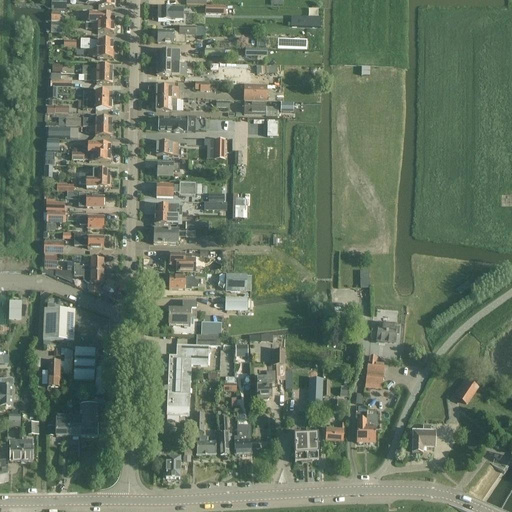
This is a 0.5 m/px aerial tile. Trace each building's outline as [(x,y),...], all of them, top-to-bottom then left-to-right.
[(66,0),(52,0),(52,11),(66,11),(66,0)] [(114,0),(85,0),(86,5),(99,6),(98,8),(114,8),(114,0)] [(203,8),(203,16),(223,16),(223,8),(203,8)] [(174,10),(158,10),(157,22),(174,23),(174,22),(183,22),(183,11),(174,11),(174,10)] [(60,24),(60,15),(51,15),(51,23),(51,24),(60,24)] [(86,19),(86,25),(114,25),(114,16),(98,16),(91,16),(86,15),(86,19)] [(51,33),(50,34),(62,34),(62,24),(51,24),(51,33)] [(114,34),(114,25),(86,25),(86,30),(98,30),(98,34),(114,34)] [(156,37),(156,43),(157,43),(157,45),(185,45),(185,37),(196,37),(204,37),(204,28),(196,28),(179,28),(179,33),(158,33),(157,37),(156,37)] [(68,42),(68,49),(77,49),(78,38),(71,38),(71,42),(68,42)] [(88,51),(115,51),(115,47),(113,47),(113,42),(89,42),(89,41),(80,40),(80,51),(88,51)] [(307,42),(287,42),(286,51),(306,51),(307,42)] [(245,50),(245,58),(260,58),(260,50),(245,50)] [(115,51),(88,51),(88,57),(97,57),(97,60),(113,60),(113,57),(114,57),(115,51)] [(156,53),(156,65),(179,65),(179,54),(156,53)] [(62,66),(52,65),(52,74),(62,75),(62,66)] [(185,65),(179,65),(156,65),(156,77),(185,77),(185,65)] [(82,77),(85,77),(114,77),(114,73),(113,73),(113,68),(97,68),(97,71),(91,71),(91,68),(82,67),(82,77)] [(245,77),(245,67),(219,67),(219,77),(245,77)] [(256,75),(256,68),(245,67),(245,77),(256,77),(256,75)] [(256,67),(256,68),(256,75),(286,75),(286,68),(256,67)] [(114,82),(114,77),(85,77),(85,83),(97,83),(97,86),(112,86),(113,82),(114,82)] [(266,87),(243,86),(243,103),(266,104),(266,87)] [(156,89),(155,101),(177,102),(178,89),(156,89)] [(83,103),(113,103),(113,99),(112,99),(112,94),(84,94),(83,103)] [(179,102),(177,102),(155,101),(155,113),(170,113),(176,113),(176,109),(178,109),(179,108),(179,102)] [(113,108),(113,103),(83,103),(83,111),(96,111),(96,112),(112,112),(112,108),(113,108)] [(266,108),(266,104),(244,103),(244,116),(265,116),(266,108)] [(280,105),(280,113),(293,114),(293,105),(280,105)] [(265,116),(265,118),(277,119),(278,108),(266,108),(265,116)] [(187,119),(174,118),(174,121),(158,121),(158,128),(156,128),(156,132),(157,132),(157,133),(187,134),(187,130),(190,130),(190,122),(187,122),(187,119)] [(80,120),(66,119),(66,127),(66,128),(80,128),(80,120)] [(83,129),(86,129),(111,129),(111,120),(83,119),(83,129)] [(278,124),(268,124),(268,138),(278,138),(278,124)] [(48,129),(47,140),(69,141),(69,129),(48,129)] [(111,129),(86,129),(85,135),(95,135),(95,138),(111,138),(111,129)] [(215,141),(215,161),(224,162),(224,148),(225,141),(215,141)] [(46,148),(46,153),(59,153),(59,148),(59,142),(47,142),(46,148)] [(178,145),(156,145),(156,157),(177,158),(178,145)] [(82,149),(82,155),(111,155),(111,146),(95,146),(82,146),(82,149)] [(46,154),(45,167),(54,167),(54,154),(53,154),(46,154)] [(72,154),(72,162),(84,163),(84,161),(95,161),(95,164),(110,164),(111,155),(82,155),(72,154)] [(179,166),(157,165),(157,171),(155,172),(155,175),(156,176),(156,178),(173,179),(173,173),(179,173),(179,166)] [(70,180),(79,181),(110,181),(110,173),(93,172),(93,177),(70,176),(70,180)] [(110,191),(110,181),(79,181),(79,186),(86,186),(86,190),(110,191)] [(155,193),(155,196),(156,197),(156,199),(173,199),(173,194),(179,194),(179,197),(195,198),(195,185),(179,185),(179,187),(156,186),(156,193),(155,193)] [(79,202),(78,209),(84,209),(104,210),(104,199),(89,199),(89,196),(86,196),(84,196),(79,196),(79,202)] [(154,207),(154,217),(176,217),(176,212),(182,213),(182,208),(154,207)] [(55,224),(55,222),(63,222),(64,215),(48,214),(47,224),(55,224)] [(176,221),(176,217),(154,217),(154,226),(181,227),(181,221),(176,221)] [(104,219),(88,218),(79,218),(79,227),(87,227),(87,230),(103,231),(104,219)] [(178,233),(154,232),(154,246),(178,246),(178,233)] [(88,236),(74,236),(74,248),(87,248),(87,250),(103,251),(103,239),(88,239),(88,236)] [(278,240),(278,239),(272,239),(273,248),(278,247),(278,245),(281,245),(281,240),(278,240)] [(63,244),(44,244),(44,256),(63,256),(63,244)] [(184,256),(170,255),(169,267),(176,267),(176,274),(195,274),(195,260),(191,260),(191,256),(184,256)] [(56,258),(44,258),(44,271),(56,271),(56,258)] [(74,273),(103,274),(103,262),(91,262),(91,268),(80,268),(80,266),(74,266),(74,267),(74,273)] [(69,273),(55,272),(55,277),(72,284),(72,273),(69,273)] [(369,272),(360,272),(361,288),(370,288),(369,272)] [(103,286),(103,274),(74,273),(73,279),(91,279),(90,285),(103,286)] [(247,277),(222,276),(219,278),(219,282),(221,284),(225,284),(225,293),(246,294),(247,277)] [(184,278),(169,278),(169,291),(185,292),(185,291),(191,291),(191,290),(198,290),(198,282),(195,282),(195,279),(184,279),(184,278)] [(473,287),(469,282),(457,289),(460,294),(473,287)] [(247,300),(225,300),(225,312),(247,312),(247,300)] [(21,303),(9,303),(9,322),(21,322),(21,303)] [(197,304),(182,303),(182,311),(168,311),(168,327),(191,328),(191,320),(196,320),(197,304)] [(73,343),(73,339),(75,312),(44,311),(43,342),(68,343),(73,343)] [(370,339),(377,340),(376,343),(395,345),(396,336),(398,336),(399,329),(397,329),(397,326),(378,324),(377,329),(371,329),(370,339)] [(211,326),(211,338),(221,338),(221,326),(211,326)] [(169,357),(167,410),(189,411),(191,367),(208,368),(209,348),(220,349),(221,338),(211,338),(196,337),(196,348),(177,347),(176,358),(169,357)] [(73,343),(68,343),(68,349),(75,351),(74,382),(95,383),(95,395),(104,396),(105,371),(94,371),(95,352),(84,352),(85,340),(73,339),(73,343)] [(284,352),(275,352),(274,367),(284,367),(284,352)] [(368,358),(367,373),(383,375),(384,365),(376,365),(377,359),(368,358)] [(67,364),(48,363),(47,389),(59,390),(59,375),(66,375),(67,364)] [(277,390),(276,373),(266,373),(266,379),(256,379),(257,399),(260,399),(260,401),(261,402),(267,402),(269,400),(269,399),(271,399),(271,390),(277,390)] [(367,373),(365,390),(381,391),(383,375),(367,373)] [(11,381),(10,380),(8,380),(6,380),(6,381),(0,380),(0,407),(12,408),(13,381),(12,381),(11,381)] [(309,381),(308,411),(321,411),(322,381),(309,381)] [(476,389),(464,381),(453,397),(466,405),(476,389)] [(223,387),(223,394),(236,394),(236,386),(234,386),(225,386),(223,385),(223,387)] [(250,408),(250,388),(242,388),(242,408),(250,408)] [(349,390),(341,389),(340,398),(348,398),(349,390)] [(348,402),(338,401),(337,410),(347,411),(348,402)] [(86,405),(80,405),(80,407),(79,407),(79,412),(74,412),(74,418),(64,418),(64,417),(57,417),(57,420),(56,420),(56,438),(97,439),(97,407),(86,407),(86,405)] [(21,416),(8,416),(8,424),(21,424),(21,416)] [(204,416),(195,416),(195,433),(203,433),(204,416)] [(227,436),(227,418),(218,419),(220,458),(228,457),(228,450),(232,449),(231,436),(227,436)] [(366,424),(366,445),(375,444),(375,425),(377,425),(377,418),(366,418),(366,424)] [(357,445),(366,445),(366,424),(357,424),(357,445)] [(344,426),(340,426),(339,432),(326,431),(325,443),(342,444),(342,435),(344,435),(344,426)] [(431,428),(423,427),(423,433),(412,433),(412,454),(423,455),(423,450),(434,450),(435,433),(431,433),(431,428)] [(166,434),(165,446),(178,447),(178,435),(166,434)] [(242,436),(242,434),(237,434),(237,438),(234,438),(235,457),(251,456),(251,442),(250,442),(250,436),(242,436)] [(207,444),(207,438),(199,438),(199,444),(196,444),(197,458),(215,458),(215,444),(207,444)] [(32,441),(20,442),(20,448),(22,448),(23,462),(32,462),(32,441)] [(10,463),(23,462),(22,448),(20,448),(20,442),(9,442),(10,463)] [(318,463),(317,445),(294,446),(295,464),(318,463)] [(68,459),(68,469),(78,469),(78,459),(68,459)] [(180,461),(166,461),(166,481),(180,481),(180,461)]
